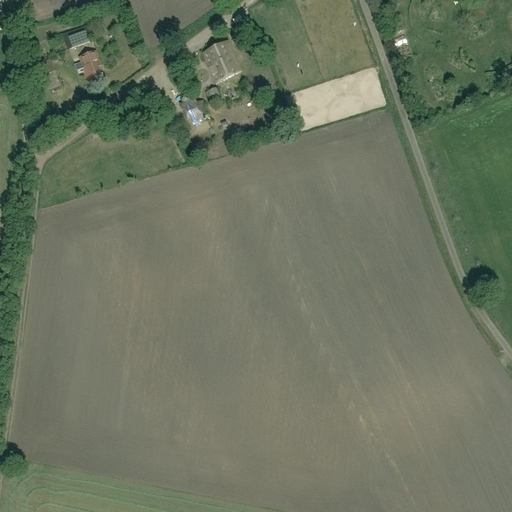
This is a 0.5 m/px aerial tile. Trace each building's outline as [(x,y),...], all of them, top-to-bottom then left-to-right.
[(63,34),(68,51),(93,44),(87,27),(63,34)] [(217,85),(240,75),(227,45),(204,55),(217,85)] [(88,85),(103,80),(98,67),(101,66),(96,51),(79,57),(88,85)] [(49,91),(61,86),(51,60),(39,65),(49,91)] [(216,88),(209,91),(214,101),(220,98),(216,88)] [(159,92),(154,96),(159,103),(165,98),(159,92)] [(208,112),(203,101),(182,111),(190,129),(205,123),(204,122),(206,121),(205,120),(204,121),(201,115),(208,112)]
